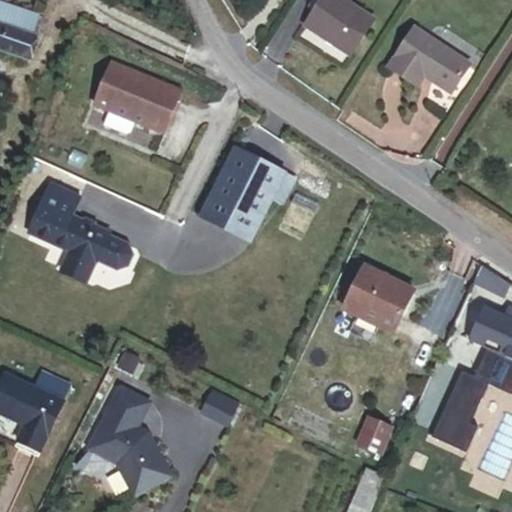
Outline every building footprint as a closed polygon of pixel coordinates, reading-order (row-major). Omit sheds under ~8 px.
[(374,23),(338,0),(328,0),(323,9),(315,5),(310,13),(317,18),(308,33),(351,60),(374,23)] [(0,52),(26,61),(40,18),(0,5),(0,52)] [(457,91),(476,63),(421,28),(395,68),(424,87),(431,75),(457,91)] [(163,135),(179,94),(111,67),(94,110),(110,116),(105,130),(126,138),(130,137),(134,125),(148,131),(148,129),(163,135)] [(204,220),(248,242),(268,203),(282,177),(238,155),(204,220)] [(282,177),(268,203),(276,207),(290,182),(282,177)] [(111,233),(73,215),(81,198),(51,184),(28,233),(69,252),(60,271),(87,284),(98,261),(125,274),(137,248),(109,235),(111,233)] [(503,303),(511,291),(479,267),(471,285),(503,303)] [(344,312),(390,334),(411,293),(365,270),(344,312)] [(511,321),(485,309),(469,344),(503,360),(495,376),(498,384),(510,390),(511,388),(511,321)] [(134,375),(140,361),(127,355),(120,368),(134,375)] [(40,456),(63,405),(69,391),(43,379),(36,393),(6,379),(0,391),(0,416),(25,428),(17,445),(40,456)] [(138,427),(150,403),(121,388),(89,450),(118,464),(135,496),(171,476),(148,433),(138,427)] [(355,446),(381,458),(393,431),(367,420),(355,446)] [(349,511),(369,511),(383,482),(367,474),(349,511)]
